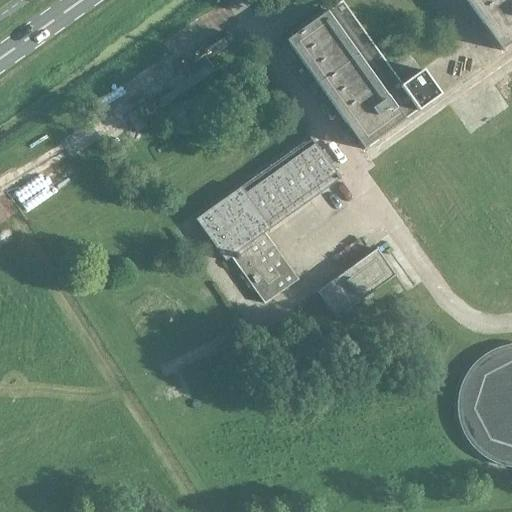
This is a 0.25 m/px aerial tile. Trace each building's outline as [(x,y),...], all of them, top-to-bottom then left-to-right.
[(499,51),(511,42),(511,0),(462,0),(486,32),(482,35),(492,49),(496,46),(499,51)] [(285,42),(319,90),(348,131),(345,134),(354,147),(358,145),(362,150),(439,95),(421,71),(402,85),(341,1),(285,42)] [(263,234),(319,193),(339,179),(329,165),(332,163),(322,150),(320,152),(310,138),(194,220),(224,262),(230,258),(263,304),(297,280),(263,234)] [(511,219),(492,215),(487,239),(507,243),(511,221),(511,219)] [(334,320),(394,276),(375,250),(315,293),(334,320)]
